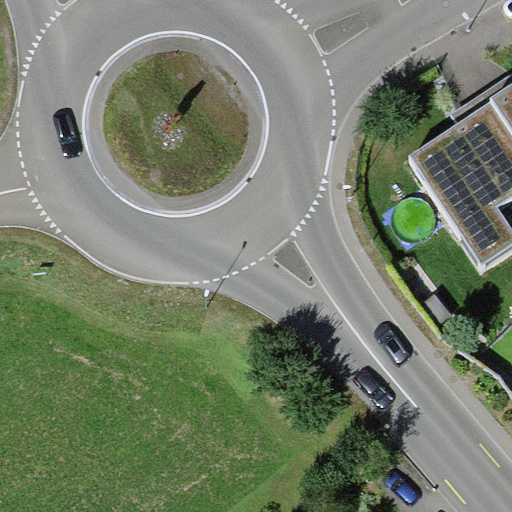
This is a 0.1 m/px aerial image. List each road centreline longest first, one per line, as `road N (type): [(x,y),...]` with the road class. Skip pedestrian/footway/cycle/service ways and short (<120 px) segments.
road 1 (secondary): [(95,26),(70,50),(45,114),(46,148),(78,213),(145,249),(184,251),(221,241),(253,220)]
road 2 (secondary): [(511,511),(253,220)]
road 3 (secondary): [(278,62),(250,30),(213,8),(170,1),(130,7),(95,26)]
road 4 (secondary): [(253,220),(276,194),(296,128),(278,62)]
road 5 (residential): [(278,62),(392,0)]
